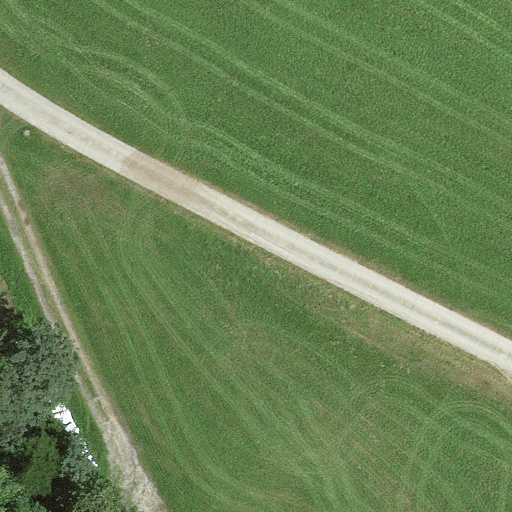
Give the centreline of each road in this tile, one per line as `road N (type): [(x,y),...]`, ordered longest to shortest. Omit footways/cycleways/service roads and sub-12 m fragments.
road 1 (track): [(0,81),(52,122),(511,360)]
road 2 (track): [(164,511),(0,172)]
